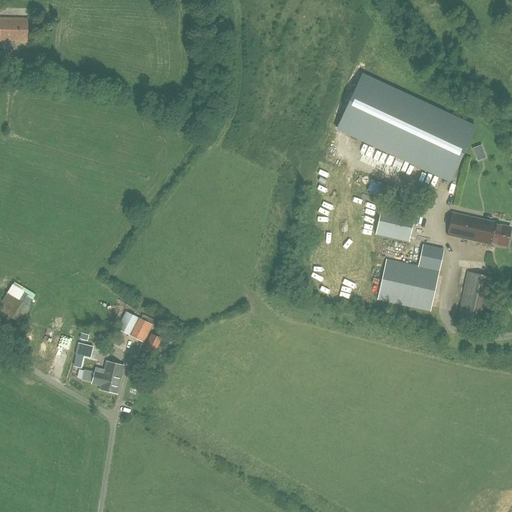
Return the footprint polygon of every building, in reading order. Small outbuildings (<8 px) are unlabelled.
[(27,42),(27,19),(1,18),(0,41),(27,42)] [(0,66),(7,68),(11,52),(0,50),(0,66)] [(476,126),(363,74),(338,128),(450,180),(476,126)] [(328,127),(325,132),(335,136),(337,132),(328,127)] [(376,234),(408,241),(414,215),(382,208),(376,234)] [(507,245),(511,228),(495,225),(496,222),(452,212),(447,234),(488,244),(488,241),(507,245)] [(430,311),(443,249),(423,245),(418,266),(386,259),(377,299),(430,311)] [(484,323),(494,278),(467,272),(457,317),(484,323)] [(0,310),(17,320),(26,304),(3,291),(0,295),(0,310)] [(142,341),(151,324),(125,312),(117,328),(142,341)] [(153,355),(162,339),(151,333),(143,350),(153,355)] [(68,363),(75,367),(80,359),(73,355),(68,363)] [(99,389),(117,393),(124,366),(106,362),(103,373),(95,371),(94,373),(85,371),(82,381),(100,385),(99,389)]
